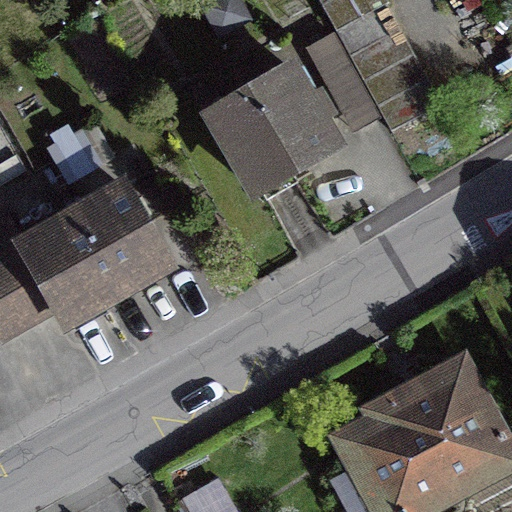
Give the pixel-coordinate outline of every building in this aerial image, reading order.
[(383,7),(385,5),(382,0),(313,0),(388,135),(438,107),(383,7)] [(340,55),(330,38),(305,52),(314,69),(340,55)] [(253,195),(333,148),(287,71),(207,118),(253,195)] [(64,325),(165,268),(120,189),(20,246),(6,222),(0,226),(0,337),(1,338),(54,308),(64,325)] [(428,511),(450,501),(448,498),(509,466),(495,439),(499,427),(488,407),(476,403),(458,368),(379,409),(382,415),(349,432),(344,447),(355,468),(367,471),(389,511),(428,511)]
